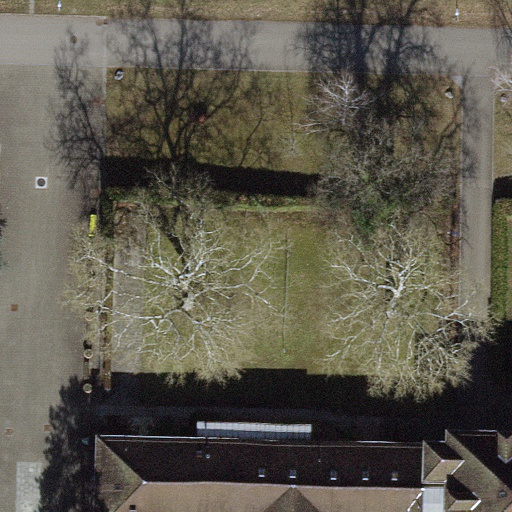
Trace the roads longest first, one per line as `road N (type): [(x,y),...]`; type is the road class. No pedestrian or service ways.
road 1 (unknown): [(37,351),(57,41)]
road 2 (unknown): [(43,511),(35,487),(37,351)]
